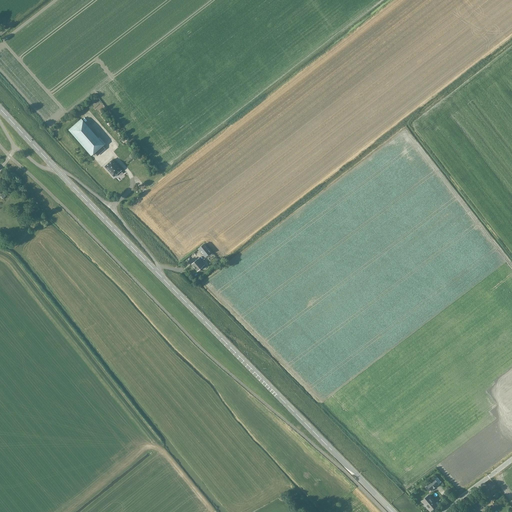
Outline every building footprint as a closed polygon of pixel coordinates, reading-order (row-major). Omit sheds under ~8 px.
[(68,130),(91,156),(104,145),(81,119),(68,130)] [(105,166),(104,167),(105,167),(113,177),(114,177),(120,171),(121,171),(121,170),(120,170),(112,160),(111,160),(105,166)] [(212,254),(210,252),(204,244),(198,249),(206,259),(212,254)] [(191,264),(197,271),(202,266),(205,264),(199,258),(197,260),(197,259),(191,264)] [(432,490),(439,484),(434,478),(426,485),(432,490)] [(429,495),(422,501),(430,511),(437,505),(429,495)] [(470,508),(480,500),(476,495),(466,503),(470,508)]
